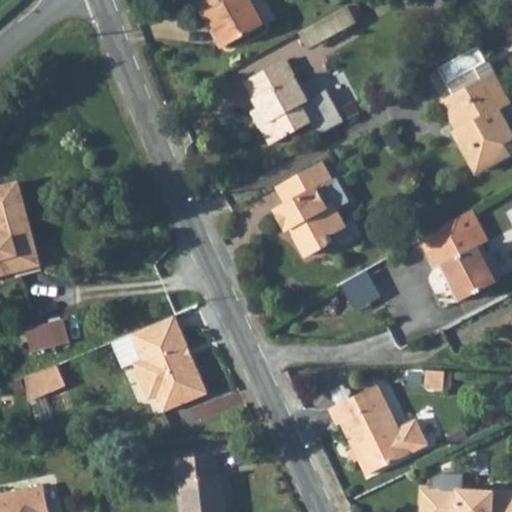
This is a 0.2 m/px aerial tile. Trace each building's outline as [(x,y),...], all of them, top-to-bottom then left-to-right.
[(207,15),(210,20),(245,0),(196,0),(194,2),(203,17),(207,15)] [(248,0),(245,0),(210,20),(225,46),(263,25),(248,0)] [(351,1),(341,6),(350,20),(360,14),(351,1)] [(341,6),(302,28),(311,42),(350,20),(341,6)] [(479,44),(441,66),(450,80),(488,59),(479,44)] [(246,79),(260,105),(270,124),(263,128),(273,145),(310,125),(316,136),(342,122),(336,111),(325,90),(307,99),(284,57),(246,79)] [(488,59),(450,80),(457,94),(496,72),(488,59)] [(457,94),(445,101),(462,129),(468,125),(473,134),(462,141),(479,170),(511,152),(505,141),(511,136),(511,126),(500,105),(510,99),(496,72),(457,94)] [(336,111),(342,122),(358,113),(351,102),(336,111)] [(260,105),(253,109),(263,128),(270,124),(260,105)] [(462,129),(457,131),(462,141),(473,134),(468,125),(462,129)] [(321,161),(278,186),(287,203),(277,209),(288,228),(294,224),(301,234),(296,237),(308,257),(333,243),(329,235),(345,225),(333,204),(326,208),(318,193),(335,183),(321,161)] [(0,264),(3,276),(46,265),(25,181),(0,187),(0,264)] [(473,213),(450,227),(421,243),(437,271),(441,270),(461,307),(503,286),(483,248),(491,245),(473,213)] [(369,273),(343,287),(358,314),(384,300),(369,273)] [(68,316),(28,326),(35,351),(75,340),(68,316)] [(175,320),(130,340),(143,365),(134,370),(152,407),(160,403),(167,418),(211,399),(196,365),(186,370),(180,355),(189,351),(175,320)] [(196,365),(189,351),(180,355),(186,370),(196,365)] [(57,371),(27,384),(30,409),(67,392),(57,371)] [(381,379),(333,402),(340,417),(345,416),(369,468),(431,440),(419,414),(401,422),(381,379)] [(210,459),(171,465),(177,511),(221,511),(216,480),(213,481),(210,459)] [(511,511),(511,488),(425,482),(422,511),(511,511)] [(51,511),(47,491),(0,502),(0,511),(51,511)]
